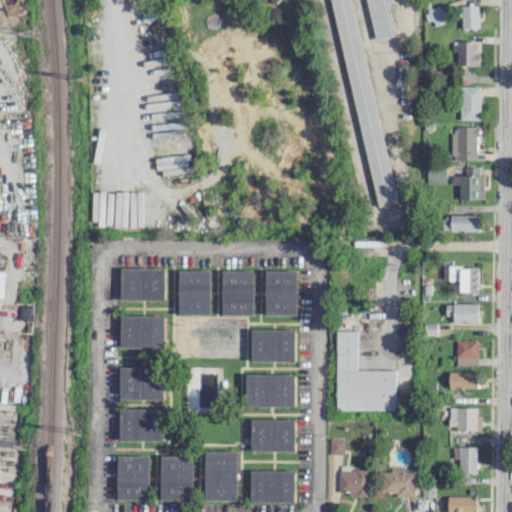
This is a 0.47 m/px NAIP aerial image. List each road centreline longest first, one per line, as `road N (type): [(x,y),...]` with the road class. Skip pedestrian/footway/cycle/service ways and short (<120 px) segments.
road 1 (residential): [(505,0),(503,511)]
road 2 (residential): [(313,511),(314,249),(102,249)]
road 3 (residential): [(102,249),(94,494),(100,511)]
